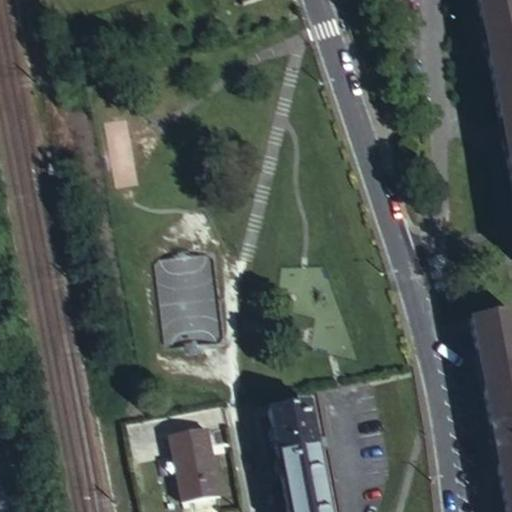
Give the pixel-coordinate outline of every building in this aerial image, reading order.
[(511,0),(479,0),(511,174),(511,0)] [(160,262),(160,283),(188,282),(188,284),(214,283),(213,260),(160,262)] [(511,511),(511,315),(475,322),(508,511),(511,511)] [(329,511),(309,404),(270,411),(271,417),(274,438),(286,498),(288,511),(329,511)] [(0,511),(22,511),(19,496),(0,405),(0,511)] [(220,495),(207,429),(171,436),(183,503),(220,495)]
